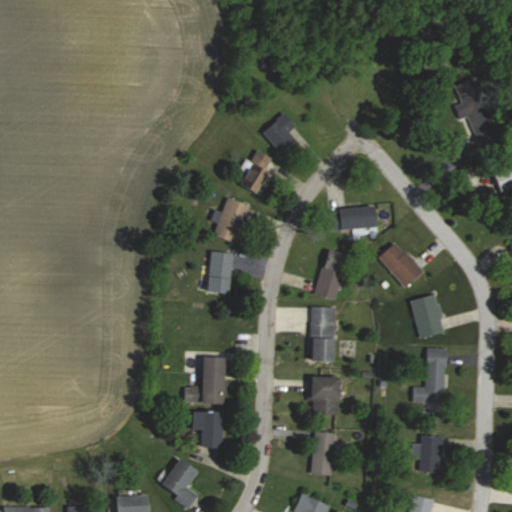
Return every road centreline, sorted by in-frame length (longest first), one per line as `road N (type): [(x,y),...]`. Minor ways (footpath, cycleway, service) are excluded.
road 1 (residential): [(476,511),(483,295),(371,152),(348,146)]
road 2 (residential): [(348,146),(309,191),(270,266),(258,440),(238,511)]
